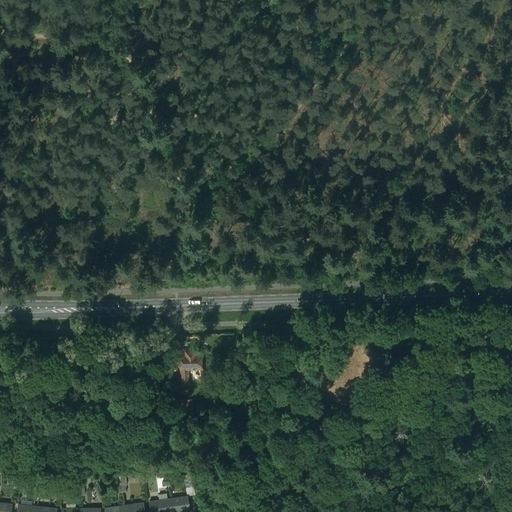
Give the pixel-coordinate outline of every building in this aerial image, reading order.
[(189,384),(188,368),(202,368),(201,351),(195,352),(195,350),(180,350),(180,349),(179,349),(180,369),(181,369),(182,385),(189,384)] [(193,399),(177,400),(177,413),(193,413),(193,399)] [(13,466),(13,474),(18,474),(18,484),(25,484),(26,467),(13,466)] [(108,475),(107,473),(100,474),(101,488),(109,487),(109,485),(108,475)] [(184,476),(186,488),(192,487),(190,475),(184,476)] [(169,499),(170,511),(171,511),(190,509),(188,496),(169,499)] [(170,511),(169,499),(150,502),(151,511),(170,511)] [(0,502),(0,511),(11,511),(12,504),(0,502)] [(145,511),(144,503),(124,505),(125,511),(145,511)]
